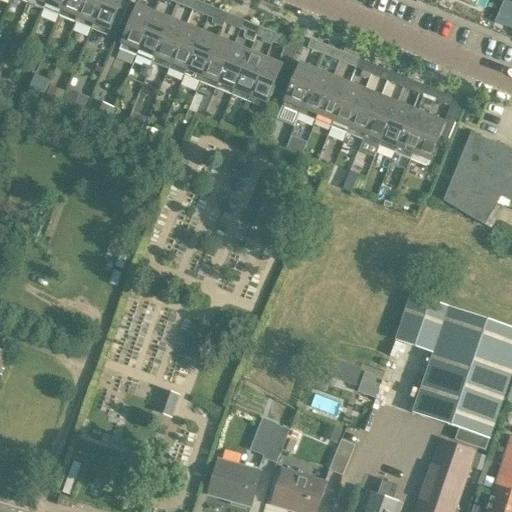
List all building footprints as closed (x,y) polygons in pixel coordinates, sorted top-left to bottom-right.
[(32,0),(29,6),(46,13),(50,0),(32,0)] [(50,0),(46,13),(61,19),(69,0),(50,0)] [(69,0),(61,19),(78,26),(88,0),(69,0)] [(88,0),(78,26),(93,32),(106,0),(88,0)] [(124,0),(106,0),(93,32),(109,39),(114,24),(121,8),(124,0)] [(198,2),(192,0),(180,0),(179,5),(194,11),(198,2)] [(454,0),(476,9),(479,0),(454,0)] [(215,9),(198,2),(194,11),(211,18),(215,9)] [(511,4),(506,2),(496,24),(501,26),(500,29),(511,34),(511,4)] [(121,8),(114,24),(121,27),(127,10),(121,8)] [(121,52),(138,58),(156,15),(139,8),(121,52)] [(226,24),(230,15),(215,9),(211,18),(226,24)] [(156,15),(138,58),(154,65),(172,22),(156,15)] [(247,22),(230,15),(226,24),(243,31),(247,22)] [(154,65),(170,71),(187,28),(172,22),(154,65)] [(262,28),(247,22),(243,31),(246,33),(244,40),(253,43),(256,36),(258,37),(262,28)] [(170,71),(186,78),(204,35),(187,28),(170,71)] [(278,35),(262,28),(258,37),(274,44),(278,35)] [(204,35),(186,78),(202,85),(219,41),(204,35)] [(291,40),(278,35),(274,44),(287,49),(291,40)] [(326,57),(330,48),(311,40),(307,49),(326,57)] [(202,85),(218,91),(236,48),(219,41),(202,85)] [(236,48),(218,91),(234,98),(251,54),(236,48)] [(326,57),(341,63),(345,54),(330,48),(326,57)] [(234,98),(249,104),(267,61),(251,54),(234,98)] [(358,70),(362,61),(345,54),(341,63),(358,70)] [(284,68),(267,61),(249,104),(267,111),(284,68)] [(374,76),(377,67),(362,61),(358,70),(374,76)] [(284,110),(302,117),(319,74),(302,66),(284,110)] [(390,83),(393,73),(377,67),(374,76),(390,83)] [(405,89),(409,80),(393,73),(390,83),(405,89)] [(319,74),(302,117),(316,123),(334,80),(319,74)] [(316,123),(333,130),(351,87),(334,80),(316,123)] [(405,89),(421,96),(425,86),(409,80),(405,89)] [(440,93),(425,86),(421,96),(422,96),(435,101),(436,102),(440,93)] [(351,87),(333,130),(349,137),(367,93),(351,87)] [(349,137),(365,143),(383,100),(367,93),(349,137)] [(430,119),(412,163),(429,169),(441,140),(446,142),(463,102),(440,93),(436,102),(450,107),(443,124),(430,119)] [(398,106),(383,100),(365,143),(361,153),(377,159),(381,150),(398,106)] [(381,150),(397,156),(414,113),(398,106),(381,150)] [(414,113),(397,156),(412,163),(430,119),(414,113)] [(510,202),(511,197),(511,151),(473,136),(446,203),(486,227),(503,199),(510,202)] [(394,341),(433,355),(413,414),(490,440),(511,377),(511,329),(410,294),(394,341)] [(358,391),(375,397),(381,379),(364,373),(358,391)] [(181,397),(166,392),(158,413),(173,419),(181,397)] [(102,440),(106,421),(93,418),(89,437),(102,440)] [(262,459),(276,464),(290,430),(266,421),(259,438),(269,442),(262,459)] [(441,439),(417,511),(457,511),(478,451),(461,445),(462,439),(451,436),(449,441),(441,439)] [(354,446),(341,440),(329,471),(342,476),(354,446)] [(511,511),(511,441),(494,496),(482,492),(474,511),(511,511)] [(244,467),(221,461),(211,496),(235,503),(234,506),(248,510),(249,506),(253,508),(263,473),(253,470),(254,465),(245,462),(244,467)] [(319,511),(328,485),(286,472),(275,506),(294,511),(319,511)] [(397,486),(381,481),(376,496),(370,494),(363,511),(402,511),(404,506),(392,502),(397,486)]
